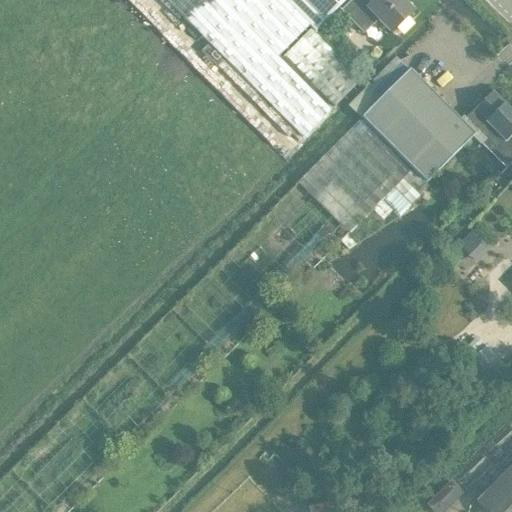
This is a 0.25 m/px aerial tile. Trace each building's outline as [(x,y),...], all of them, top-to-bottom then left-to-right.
[(164,0),(198,34),(232,0),(164,0)] [(232,0),(198,34),(202,37),(302,139),(330,111),(277,58),(309,27),(282,0),(232,0)] [(282,0),(315,32),(346,0),(282,0)] [(391,35),(413,13),(400,0),(376,0),(371,6),(365,0),(353,0),(341,12),(363,35),(378,21),(391,35)] [(311,30),(284,57),(334,107),(361,80),(311,30)] [(409,71),(361,120),(426,184),(474,136),(409,71)] [(511,113),(491,92),(464,119),(477,132),(484,140),(480,144),(505,168),(511,161),(511,113)] [(430,188),(426,184),(361,120),(299,181),(351,233),(382,202),(400,218),(430,188)] [(467,363),(495,392),(511,375),(485,346),(467,363)] [(297,482),(282,464),(272,473),(287,491),(297,482)] [(511,511),(511,466),(477,503),(485,511),(511,511)] [(334,511),(333,502),(306,507),(306,511),(334,511)]
